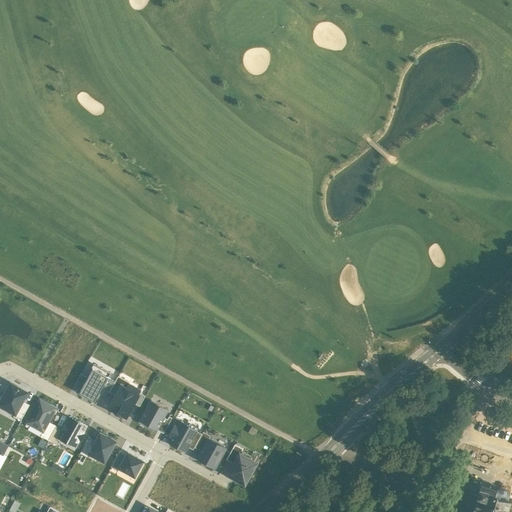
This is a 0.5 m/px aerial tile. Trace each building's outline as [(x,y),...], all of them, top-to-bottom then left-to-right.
[(76,394),(97,405),(102,395),(110,380),(113,375),(93,364),(85,377),(80,387),(76,394)] [(75,384),(80,387),(85,377),(80,375),(75,384)] [(109,392),(115,395),(123,381),(117,378),(115,382),(109,392)] [(110,380),(102,395),(107,397),(109,392),(115,382),(110,380)] [(134,403),(139,393),(141,391),(123,381),(115,395),(109,407),(126,417),(134,403)] [(23,401),(27,392),(11,384),(3,398),(0,403),(0,404),(16,413),(23,401)] [(139,393),(134,403),(140,407),(145,396),(139,393)] [(26,422),(43,432),(57,408),(39,398),(26,422)] [(164,418),(169,410),(150,400),(139,421),(147,425),(146,427),(156,433),(157,431),(164,418)] [(29,405),(23,401),(14,417),(21,420),(29,405)] [(85,432),(81,430),(85,425),(69,416),(62,428),(61,430),(65,433),(59,442),(74,451),(85,432)] [(164,418),(157,431),(163,434),(170,421),(164,418)] [(188,447),(197,431),(198,428),(190,424),(189,426),(181,421),(178,427),(175,426),(170,435),(172,436),(169,442),(186,451),(188,447)] [(48,441),(57,446),(59,442),(65,433),(61,430),(62,428),(57,425),(48,441)] [(202,434),(197,431),(188,447),(193,450),(194,448),(202,434)] [(210,436),(203,432),(202,434),(194,448),(202,452),(209,439),(210,436)] [(89,455),(104,463),(116,442),(100,433),(96,441),(89,455)] [(87,458),(89,455),(96,441),(89,438),(80,454),(87,458)] [(202,452),(198,459),(215,468),(226,448),(209,439),(202,452)] [(0,441),(0,453),(4,455),(9,446),(0,441)] [(235,444),(226,460),(234,465),(242,451),(243,449),(235,444)] [(252,456),(242,451),(234,465),(229,475),(245,484),(257,463),(250,460),(252,456)] [(120,452),(111,467),(118,471),(119,468),(127,455),(120,452)] [(119,468),(135,477),(143,461),(128,453),(127,455),(119,468)] [(507,511),(511,499),(495,494),(495,493),(494,493),(495,492),(483,488),(484,487),(481,487),(473,511),(507,511)]
